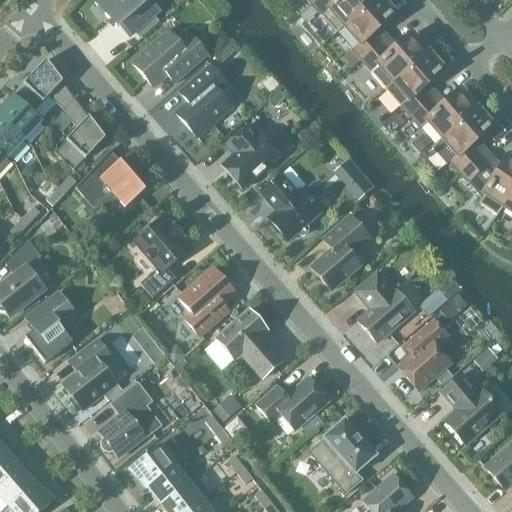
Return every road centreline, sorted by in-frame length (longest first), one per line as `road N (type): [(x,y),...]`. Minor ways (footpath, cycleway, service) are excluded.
road 1 (residential): [(467,511),(35,15)]
road 2 (residential): [(118,511),(0,361)]
